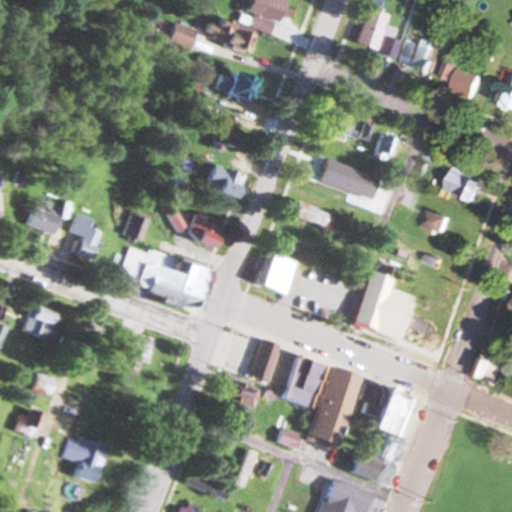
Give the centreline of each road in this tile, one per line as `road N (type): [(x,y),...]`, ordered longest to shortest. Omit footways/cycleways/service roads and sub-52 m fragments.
road 1 (residential): [(146,511),(336,0)]
road 2 (residential): [(401,511),(511,231)]
road 3 (residential): [(451,393),(222,307)]
road 4 (residential): [(209,343),(0,257)]
road 5 (residential): [(511,152),(312,72)]
road 6 (residential): [(100,298),(46,459)]
